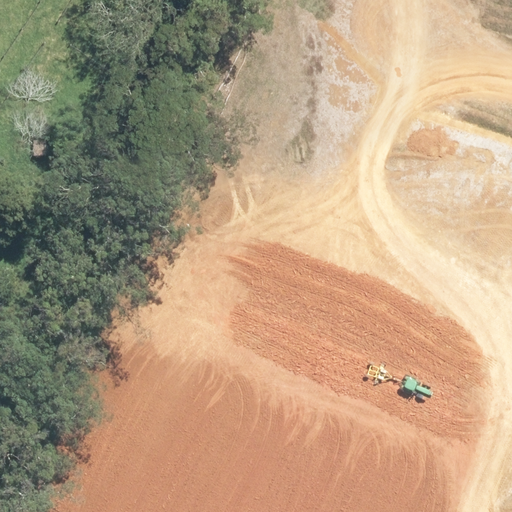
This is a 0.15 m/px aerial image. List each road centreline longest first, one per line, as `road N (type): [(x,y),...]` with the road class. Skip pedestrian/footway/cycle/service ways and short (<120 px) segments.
road 1 (tertiary): [(0,106),(313,201),(394,205)]
road 2 (tertiary): [(374,293),(309,256),(0,165)]
road 3 (tertiary): [(511,341),(462,357),(433,352),(407,339),(374,293)]
road 4 (tertiary): [(394,205),(434,179),(488,179),(511,191)]
